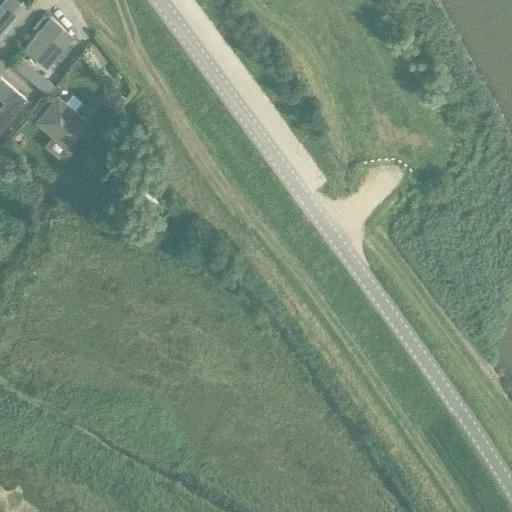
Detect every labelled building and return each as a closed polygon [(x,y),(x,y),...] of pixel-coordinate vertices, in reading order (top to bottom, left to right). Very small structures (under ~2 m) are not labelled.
[(0,28),(22,3),(19,0),(1,0),(0,2),(0,28)] [(24,46),(45,64),(71,34),(50,16),(24,46)] [(42,72),(34,81),(46,92),(54,82),(42,72)] [(0,104),(0,127),(26,98),(0,74),(0,95),(5,99),(0,104)] [(115,86),(107,96),(119,107),(127,97),(115,86)] [(57,94),(36,119),(52,133),(45,141),(64,157),(71,149),(66,145),(87,121),(57,94)]
